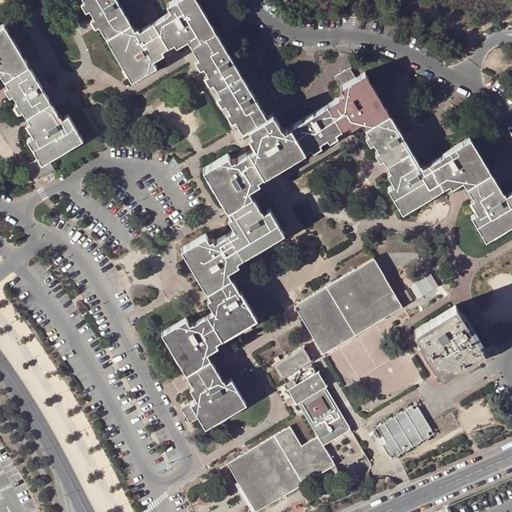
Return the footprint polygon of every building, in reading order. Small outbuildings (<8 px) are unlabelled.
[(471,217),(485,241),(511,224),(511,191),(505,196),(503,193),(501,193),(476,151),(468,139),(421,168),(419,164),(418,164),(364,73),(357,77),(351,69),(337,78),(342,86),(340,88),(343,94),(340,95),(340,97),(283,130),(281,127),(280,127),(272,113),(280,109),(263,80),(249,89),(195,0),(163,0),(170,11),(166,13),(167,14),(139,31),(137,28),(133,30),(115,0),(82,0),(84,2),(81,4),(85,11),(88,10),(93,18),(90,20),(94,27),(98,26),(131,81),(155,66),(151,61),(162,54),(161,51),(173,43),(175,46),(186,40),(197,59),(194,60),(199,68),(202,67),(207,74),(204,76),(209,84),(212,83),(220,96),(216,98),(221,105),(224,103),(229,111),(226,113),(230,121),(234,119),(242,132),(248,128),(251,134),(248,136),(255,147),(231,161),(227,155),(202,169),(230,217),(228,218),(234,230),(214,242),(212,239),(208,241),(205,234),(181,249),(210,298),(207,300),(213,311),(189,325),(185,319),(161,333),(194,386),(190,388),(197,400),(181,409),(190,424),(200,418),(205,427),(245,404),(231,379),(225,382),(223,379),(222,380),(206,353),(217,346),(216,343),(256,319),(240,291),(239,292),(227,271),(238,264),(237,261),(283,233),(268,209),(263,212),(260,209),(260,210),(248,189),(259,182),(257,179),(310,148),(313,150),(321,146),(319,142),(327,138),(328,141),(337,136),(335,133),(348,125),(350,128),(360,123),(367,135),(365,137),(369,145),(372,143),(377,151),(374,153),(379,161),(382,160),(389,171),(386,174),(393,185),(387,189),(401,213),(449,185),(451,188),(462,182),(473,200),(470,202),(476,213),(471,217)] [(0,74),(7,85),(4,87),(9,96),(12,94),(17,102),(13,104),(18,112),(22,110),(30,122),(26,125),(33,136),(27,139),(39,158),(29,164),(38,179),(53,170),(48,160),(81,139),(67,115),(62,118),(3,24),(0,26),(0,74)] [(402,307),(373,259),(294,306),(324,354),(402,307)] [(412,301),(406,291),(402,293),(402,300),(405,305),(412,301)] [(455,306),(413,331),(442,378),(484,351),(455,306)] [(302,446),(289,427),(227,464),(255,511),(256,511),(335,466),(323,446),(350,430),(326,388),(326,387),(318,373),(317,373),(311,363),(311,361),(303,347),(273,366),(281,379),(282,380),(288,389),(288,391),(296,404),(297,404),(317,437),(302,446)] [(383,425),(381,424),(377,427),(387,444),(383,446),(389,456),(393,454),(396,458),(400,456),(400,454),(405,452),(405,453),(410,451),(410,448),(414,446),(416,447),(420,444),(420,442),(425,440),(426,440),(430,438),(428,434),(431,431),(418,408),(414,410),(412,406),(407,409),(407,410),(404,413),(402,412),(397,415),(397,416),(393,419),(392,418),(387,421),(387,422),(383,425)]
